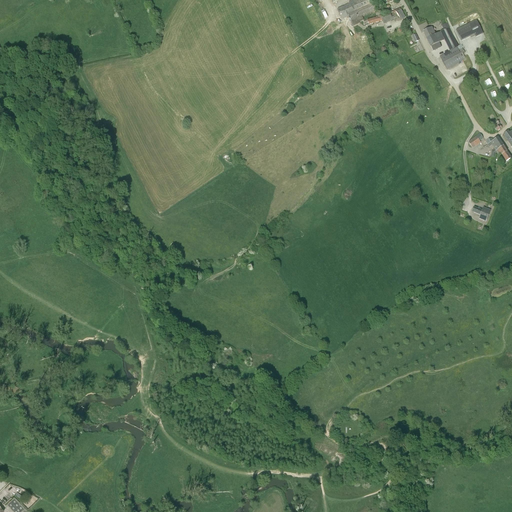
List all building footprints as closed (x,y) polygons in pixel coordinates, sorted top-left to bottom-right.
[(350,4),(337,9),(342,19),(348,17),(352,26),(360,23),(359,21),(363,19),(362,16),(375,10),(378,18),(377,18),(376,18),(367,21),(364,22),(365,27),(383,21),(384,24),(394,19),(395,19),(392,13),(384,16),(380,6),(377,1),(371,3),(370,1),(372,0),(353,0),(349,2),(350,4)] [(400,9),(395,11),(401,19),(405,17),(400,9)] [(477,20),(456,30),(461,41),(475,35),(476,37),(481,35),(476,24),(478,22),(477,20)] [(432,27),(428,30),(423,32),(428,41),(441,35),(450,30),(449,28),(450,28),(447,23),(442,25),(444,30),(436,34),(432,27)] [(441,35),(444,40),(445,40),(449,48),(443,51),(445,55),(444,55),(440,57),(447,70),(451,67),(466,59),(463,54),(465,53),(463,49),(459,50),(458,47),(458,46),(450,30),(441,35)] [(439,43),(444,40),(441,35),(428,41),(433,51),(441,47),(439,43)] [(502,128),(497,120),(493,123),(495,126),(496,126),(494,128),(497,132),(500,129),(502,128)] [(511,130),(509,133),(508,131),(503,135),(507,140),(507,141),(511,137),(511,130)] [(483,138),(480,135),(468,144),(472,148),(480,142),(479,141),(483,138)] [(498,138),(493,141),(488,145),(489,146),(491,144),(494,150),(492,152),(491,157),(495,158),(496,153),(496,151),(503,146),(498,138)] [(506,162),(507,161),(511,159),(509,155),(503,146),(496,151),(496,153),(497,152),(498,155),(500,153),(502,155),(506,162)] [(480,215),(478,219),(486,222),(490,211),(483,208),(482,211),(480,215)]
